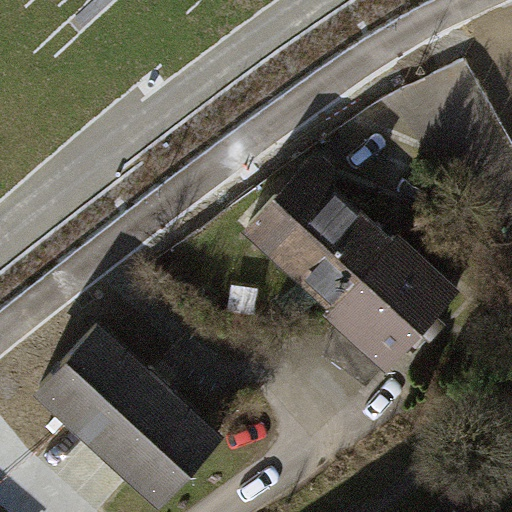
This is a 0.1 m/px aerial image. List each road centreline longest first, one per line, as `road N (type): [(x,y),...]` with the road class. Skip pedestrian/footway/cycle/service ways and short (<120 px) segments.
road 1 (motorway): [(0,219),(183,56),(267,0)]
road 2 (motorway): [(0,89),(115,0)]
